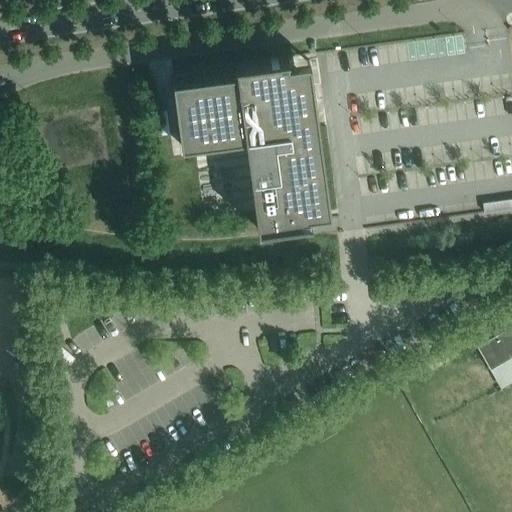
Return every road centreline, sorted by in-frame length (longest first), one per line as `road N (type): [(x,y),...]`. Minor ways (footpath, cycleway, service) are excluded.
road 1 (residential): [(0,79),(511,2)]
road 2 (secondary): [(0,32),(213,0)]
